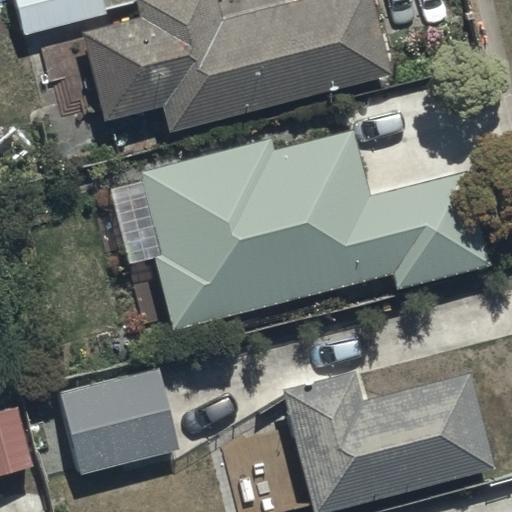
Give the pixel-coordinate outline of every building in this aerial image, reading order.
[(367,0),(304,0),(214,22),(208,0),(7,0),(17,39),(101,19),(100,15),(127,9),(130,20),(74,34),(97,125),(157,110),(163,134),(387,79),(367,0)] [(264,143),(134,175),(155,258),(148,260),(167,333),(387,276),(391,293),(487,269),(462,173),(364,198),(348,132),(267,153),(264,143)] [(152,371),(51,397),(72,479),(173,454),(152,371)] [(349,377),(276,394),(305,511),(332,511),(489,473),(466,379),(356,406),(349,377)] [(11,413),(0,415),(0,473),(24,468),(11,413)]
